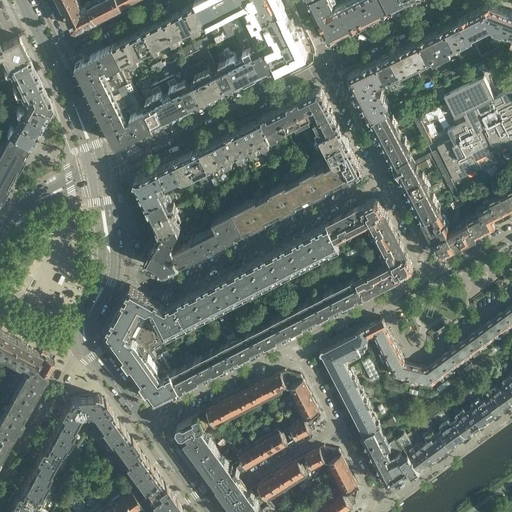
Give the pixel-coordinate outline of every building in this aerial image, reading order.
[(80,0),(60,0),(66,11),(80,4),(81,1),(80,0)] [(109,11),(103,0),(93,0),(91,1),(92,3),(89,5),(96,17),(109,11)] [(122,4),(120,0),(103,0),(109,11),(121,4),(122,4)] [(219,14),(211,0),(197,0),(197,1),(206,18),(207,20),(219,14)] [(230,8),(226,0),(211,0),(219,14),(230,8)] [(241,1),(240,0),(226,0),(230,8),(242,2),(241,1)] [(259,20),(281,9),(276,0),(273,0),(257,8),(260,12),(258,16),(253,18),(255,22),(259,20)] [(273,0),(257,0),(258,2),(255,4),(257,8),(273,0)] [(333,0),(332,0),(309,0),(316,12),(327,7),(331,5),(333,0)] [(374,15),(367,0),(350,0),(348,1),(359,23),(374,15)] [(390,7),(386,0),(367,0),(374,15),(390,7)] [(206,18),(197,1),(186,6),(198,29),(202,27),(200,23),(198,22),(206,18)] [(359,23),(348,1),(332,9),(343,31),(359,23)] [(497,29),(504,8),(504,7),(504,8),(501,7),(501,6),(500,6),(490,2),(488,3),(486,2),(484,4),(483,6),(475,10),(484,27),(490,24),(493,26),(493,27),(497,29)] [(96,17),(89,5),(84,7),(81,7),(80,4),(66,11),(74,27),(77,27),(77,28),(97,18),(96,17)] [(198,29),(186,6),(176,11),(185,29),(192,25),(192,28),(194,31),(198,29)] [(343,31),(332,9),(329,11),(327,7),(316,12),(328,38),(343,31)] [(511,32),(511,10),(509,9),(508,9),(505,8),(504,8),(497,29),(502,31),(503,29),(511,32)] [(286,20),(284,15),(281,9),(259,20),(262,25),(269,22),(272,27),(286,20)] [(484,27),(475,10),(473,9),(470,11),(469,12),(459,18),(468,36),(467,37),(468,38),(473,35),(472,33),(484,27)] [(185,29),(176,11),(166,16),(177,39),(181,37),(180,34),(178,33),(185,29)] [(177,39),(166,16),(155,22),(164,40),(172,36),(171,38),(173,41),(177,39)] [(468,36),(459,18),(444,25),(453,43),(467,37),(468,36)] [(301,49),(286,20),(272,27),(275,32),(277,33),(282,44),(284,43),(290,57),(290,56),(291,57),(292,56),(300,52),(300,51),(301,50),(301,49)] [(164,40),(155,22),(145,27),(157,50),(161,48),(159,44),(157,43),(164,40)] [(453,43),(444,25),(431,31),(443,54),(451,49),(449,45),(453,43)] [(157,50),(145,27),(135,32),(144,50),(151,46),(151,48),(152,52),(157,50)] [(443,54),(431,31),(419,38),(428,56),(432,54),(434,58),(443,54)] [(144,50),(135,32),(124,37),(136,60),(140,58),(138,55),(136,54),(144,50)] [(34,66),(28,55),(28,54),(19,35),(1,44),(3,49),(3,51),(7,60),(9,65),(3,69),(5,72),(10,70),(13,76),(34,66)] [(275,64),(268,49),(267,47),(265,46),(262,48),(258,41),(256,40),(254,40),(252,35),(247,38),(263,70),(275,64)] [(136,60),(124,37),(114,43),(123,60),(130,57),(130,59),(132,62),(136,60)] [(263,70),(247,38),(243,40),(245,45),(244,46),(243,48),(247,55),(242,57),(251,76),(263,70)] [(428,56),(419,38),(404,45),(413,63),(428,56)] [(251,76),(242,57),(237,60),(234,53),(231,52),(230,52),(223,39),(219,41),(223,50),(239,82),(251,76)] [(144,106),(133,82),(122,61),(123,60),(114,43),(78,61),(77,63),(77,64),(115,141),(118,142),(153,124),(144,106)] [(284,43),(282,44),(280,45),(278,44),(268,49),(275,64),(286,58),(286,59),(290,57),(284,43)] [(196,51),(193,45),(183,50),(186,56),(196,51)] [(413,63),(404,45),(390,52),(399,70),(400,70),(413,63)] [(500,53),(500,46),(490,50),(493,56),(500,53)] [(506,56),(509,49),(500,46),(500,53),(506,56)] [(197,56),(206,51),(204,47),(195,52),(197,56)] [(239,82),(223,50),(218,52),(221,57),(220,58),(219,60),(222,67),(218,69),(227,88),(239,82)] [(493,56),(490,50),(484,54),(487,60),(493,56)] [(399,70),(390,52),(375,59),(384,77),(399,70)] [(172,69),(184,63),(182,58),(169,64),(172,69)] [(227,88),(218,69),(213,72),(209,65),(207,64),(206,65),(203,59),(199,62),(214,94),(227,88)] [(384,77),(375,59),(361,66),(369,81),(372,83),(384,77)] [(214,94),(199,62),(194,64),(197,69),(195,70),(194,72),(198,79),(193,81),(202,100),(214,94)] [(13,89),(39,76),(34,66),(13,76),(17,83),(12,86),(13,89)] [(377,88),(376,85),(373,84),(372,83),(369,81),(361,66),(349,72),(348,75),(364,105),(385,94),(382,88),(377,88)] [(202,100),(193,81),(186,68),(174,74),(190,106),(202,100)] [(190,106),(174,74),(162,80),(169,93),(178,112),(190,106)] [(511,87),(495,96),(484,74),(444,94),(456,118),(453,120),(455,125),(448,128),(454,139),(452,140),(451,139),(438,145),(445,160),(450,158),(452,162),(447,165),(455,180),(481,167),(476,157),(489,151),(487,146),(493,143),(497,150),(509,144),(511,149),(511,148),(511,87)] [(44,87),(39,76),(13,89),(15,92),(20,90),(23,97),(27,95),(44,87)] [(434,86),(431,80),(423,84),(426,90),(434,86)] [(178,112),(169,93),(164,96),(161,89),(158,88),(157,89),(154,83),(150,86),(166,118),(178,112)] [(426,90),(423,84),(416,88),(419,93),(426,90)] [(166,118),(150,86),(145,88),(148,93),(146,94),(146,96),(149,103),(144,106),(153,124),(166,118)] [(52,103),(49,96),(44,87),(27,95),(29,99),(28,102),(48,110),(52,103)] [(333,111),(321,88),(319,87),(318,87),(309,92),(318,111),(321,117),(333,111)] [(318,111),(309,92),(293,100),(304,122),(311,119),(309,116),(318,111)] [(388,108),(386,105),(388,101),(385,94),(364,105),(370,117),(388,108)] [(415,109),(409,98),(409,97),(404,100),(411,112),(415,109)] [(304,122),(293,100),(277,108),(287,127),(296,122),(298,126),(304,122)] [(42,120),(48,110),(28,102),(24,108),(18,105),(15,111),(21,114),(23,111),(42,120)] [(287,127),(277,108),(261,115),(261,116),(271,135),(272,138),(279,135),(277,132),(287,127)] [(395,126),(398,124),(393,115),(390,117),(387,112),(389,111),(388,108),(370,117),(382,140),(398,131),(395,126)] [(421,120),(415,109),(411,112),(416,122),(421,120)] [(37,131),(42,120),(23,111),(21,114),(18,120),(37,131)] [(333,111),(321,117),(315,120),(319,128),(315,130),(319,136),(340,125),(333,111)] [(271,135),(261,116),(255,119),(254,119),(249,121),(258,141),(261,139),(267,150),(273,147),(268,136),(271,135)] [(30,143),(37,131),(18,120),(14,126),(11,125),(7,131),(8,132),(30,143)] [(426,130),(421,120),(416,122),(422,133),(426,130)] [(258,141),(249,121),(243,124),(237,128),(246,147),(249,145),(254,156),(261,153),(255,142),(258,141)] [(347,138),(346,136),(344,133),(343,131),(341,127),(340,125),(319,136),(311,140),(313,146),(323,141),(326,148),(347,138)] [(246,147),(237,128),(225,134),(234,153),(237,151),(242,162),(248,159),(243,148),(246,147)] [(409,152),(406,147),(410,144),(405,136),(401,138),(398,133),(400,132),(399,130),(398,131),(382,140),(399,173),(415,165),(417,164),(431,156),(429,153),(413,161),(409,154),(411,153),(410,151),(409,152)] [(432,142),(426,130),(422,133),(428,145),(432,142)] [(0,197),(30,143),(8,132),(0,147),(0,197)] [(234,153),(225,134),(218,137),(212,139),(222,159),(225,157),(230,168),(236,165),(231,154),(234,153)] [(343,153),(352,148),(352,147),(351,147),(350,144),(350,143),(349,143),(348,141),(348,140),(347,138),(326,148),(329,153),(333,161),(337,162),(342,160),(339,155),(343,153)] [(222,159),(212,139),(207,142),(200,146),(210,165),(213,163),(218,174),(224,171),(219,160),(222,159)] [(210,165),(200,146),(186,153),(195,172),(210,165)] [(362,167),(359,162),(360,162),(359,161),(358,159),(358,158),(357,158),(356,156),(355,153),(354,151),(353,149),(352,148),(343,153),(347,160),(343,162),(350,176),(351,176),(355,174),(356,174),(356,173),(361,171),(362,171),(362,170),(362,168),(363,168),(362,167)] [(444,165),(438,152),(436,149),(431,152),(439,167),(444,165)] [(195,172),(186,153),(172,160),(180,176),(180,177),(183,178),(195,172)] [(350,176),(343,162),(342,160),(337,162),(333,161),(329,153),(320,157),(334,185),(350,176)] [(334,185),(320,157),(313,161),(312,159),(298,166),(294,159),(286,164),(304,200),(334,185)] [(180,176),(172,160),(159,166),(165,178),(167,182),(180,176)] [(304,200),(286,164),(277,168),(281,175),(267,182),(267,184),(261,188),(275,215),(304,200)] [(424,180),(428,178),(423,170),(419,172),(416,166),(418,165),(417,164),(415,165),(399,173),(411,196),(427,187),(424,180)] [(450,176),(444,165),(439,167),(445,178),(450,176)] [(165,178),(159,166),(143,174),(142,174),(136,177),(135,180),(135,181),(137,186),(139,190),(158,181),(158,182),(165,178)] [(456,187),(450,176),(445,178),(451,189),(456,187)] [(275,215),(261,188),(256,179),(247,184),(251,190),(228,202),(232,209),(245,231),(275,215)] [(164,196),(159,187),(161,187),(158,182),(158,181),(139,190),(144,200),(147,204),(164,196)] [(435,203),(438,201),(434,193),(431,194),(428,189),(430,188),(429,186),(427,187),(411,196),(423,218),(438,210),(440,209),(440,207),(438,208),(435,203)] [(511,207),(511,186),(502,192),(510,209),(511,207)] [(461,198),(458,190),(456,187),(451,189),(456,200),(457,200),(461,198)] [(193,198),(189,190),(183,193),(187,201),(193,198)] [(502,192),(489,198),(498,215),(510,209),(502,192)] [(498,215),(489,198),(488,195),(483,198),(486,202),(483,203),(483,204),(482,206),(478,208),(480,212),(489,229),(495,225),(492,220),(493,218),(498,215)] [(153,218),(176,206),(174,202),(168,205),(164,196),(147,204),(153,218)] [(385,211),(378,198),(376,197),(363,204),(370,218),(385,211)] [(465,203),(462,198),(461,198),(457,200),(459,206),(465,203)] [(457,200),(456,200),(451,203),(454,208),(459,206),(457,200)] [(371,218),(370,218),(363,204),(358,206),(357,206),(354,207),(354,208),(349,211),(352,217),(354,216),(355,218),(357,217),(361,224),(370,219),(371,218)] [(177,223),(172,214),(178,211),(176,206),(153,218),(160,231),(177,223)] [(180,264),(245,231),(232,209),(201,225),(204,230),(195,235),(196,237),(175,248),(173,249),(180,264)] [(427,229),(447,219),(446,218),(445,215),(443,215),(443,214),(441,216),(438,210),(423,218),(426,225),(425,225),(427,229)] [(361,224),(357,217),(355,218),(354,216),(352,217),(349,211),(343,214),(342,213),(338,215),(338,216),(349,236),(349,234),(352,233),(353,230),(351,228),(361,224)] [(371,231),(391,220),(389,216),(388,217),(385,211),(370,218),(371,218),(370,219),(373,223),(371,224),(370,226),(371,229),(371,231)] [(461,217),(458,212),(454,214),(456,216),(452,218),(453,220),(457,218),(457,219),(461,217)] [(480,212),(467,218),(468,220),(469,220),(476,235),(489,229),(480,212)] [(349,236),(338,216),(338,215),(334,217),(334,218),(328,222),(335,237),(341,234),(342,236),(344,237),(346,235),(349,236)] [(448,231),(446,226),(448,225),(449,223),(447,220),(447,219),(427,229),(429,234),(430,233),(433,239),(448,232),(447,231),(448,231)] [(396,232),(392,225),(394,225),(391,220),(371,231),(373,232),(374,234),(376,235),(378,234),(381,239),(396,232)] [(476,235),(469,220),(468,220),(458,225),(466,242),(470,240),(470,239),(476,235)] [(335,237),(328,222),(308,232),(320,254),(339,244),(335,237)] [(172,242),(180,228),(177,223),(160,231),(151,247),(165,254),(168,249),(171,250),(173,249),(175,248),(172,242)] [(466,242),(458,225),(448,231),(447,231),(448,232),(455,246),(462,243),(462,244),(466,242)] [(320,254),(308,232),(289,241),(301,263),(320,254)] [(382,253),(403,242),(400,238),(399,238),(396,232),(381,239),(384,245),(382,246),(381,248),(382,251),(382,253)] [(455,246),(448,232),(433,239),(440,252),(443,252),(443,253),(455,246)] [(301,263),(289,241),(270,251),(282,273),(301,263)] [(407,253),(403,246),(405,246),(403,242),(382,253),(384,253),(385,256),(387,257),(390,256),(392,260),(407,253)] [(180,264),(173,249),(171,250),(168,249),(165,254),(151,247),(145,259),(167,271),(180,264)] [(282,273),(270,251),(251,261),(263,283),(282,273)] [(413,265),(407,253),(392,260),(400,275),(412,268),(413,266),(413,265)] [(29,264),(33,257),(26,254),(23,260),(29,264)] [(400,275),(392,260),(382,265),(385,271),(383,272),(384,275),(383,276),(386,282),(391,279),(392,280),(394,279),(395,277),(400,275)] [(263,283),(251,261),(232,271),(243,293),(263,283)] [(386,282),(383,276),(384,275),(383,272),(385,271),(382,265),(373,270),(372,268),(370,267),(367,268),(365,268),(376,289),(380,287),(379,285),(380,285),(386,282)] [(376,289),(365,268),(364,270),(362,271),(361,273),(362,275),(357,278),(364,293),(371,290),(371,289),(372,291),(376,289)] [(243,293),(232,271),(213,281),(224,303),(243,293)] [(364,293),(357,278),(356,276),(351,278),(352,279),(351,281),(343,285),(347,292),(348,291),(353,299),(360,295),(361,296),(362,295),(362,294),(364,293)] [(224,303),(213,281),(194,291),(205,313),(224,303)] [(155,299),(147,294),(130,285),(124,296),(147,309),(151,307),(155,299)] [(353,299),(348,291),(347,292),(343,285),(335,289),(334,288),(333,287),(329,290),(338,307),(341,306),(341,305),(342,304),(353,299)] [(338,307),(329,290),(325,292),(326,293),(325,294),(309,303),(308,302),(307,301),(303,303),(312,320),(315,319),(316,318),(333,309),(335,308),(336,308),(338,307)] [(205,313),(194,291),(175,300),(186,322),(205,313)] [(169,349),(147,309),(124,296),(105,331),(155,401),(180,388),(172,371),(162,353),(164,352),(167,350),(169,349)] [(186,322),(175,300),(166,305),(155,299),(151,307),(165,333),(186,322)] [(248,308),(246,303),(238,307),(241,312),(248,308)] [(312,320),(303,303),(299,305),(300,306),(299,308),(291,312),(294,319),(296,318),(300,326),(307,322),(309,321),(309,322),(312,320)] [(511,303),(502,311),(501,310),(499,312),(499,313),(495,316),(505,331),(509,329),(508,328),(508,326),(511,323),(511,303)] [(300,326),(296,318),(294,319),(291,312),(283,316),(281,315),(281,314),(277,317),(286,334),(289,333),(288,332),(290,331),(300,326)] [(505,331),(495,316),(490,319),(489,319),(487,321),(487,322),(477,330),(486,342),(489,340),(491,338),(499,332),(501,333),(502,334),(505,331)] [(286,334),(277,317),(273,319),(273,320),(273,321),(265,325),(268,332),(270,331),(274,339),(281,336),(283,335),(286,334)] [(393,336),(383,317),(364,327),(369,336),(370,339),(374,336),(376,337),(379,343),(393,336)] [(274,339),(270,331),(268,332),(265,325),(257,329),(255,329),(255,328),(251,330),(260,348),(263,346),(262,346),(264,345),(274,339)] [(364,340),(368,338),(369,336),(364,327),(356,331),(357,332),(352,335),(360,351),(364,349),(363,348),(366,347),(366,344),(364,340)] [(17,340),(8,335),(9,334),(3,331),(0,329),(0,352),(8,357),(17,340)] [(260,348),(251,330),(247,332),(247,333),(247,335),(239,339),(242,346),(244,345),(248,353),(255,349),(257,348),(257,349),(260,348)] [(486,342),(477,330),(475,331),(474,330),(471,332),(471,333),(467,336),(478,351),(481,349),(480,348),(481,346),(486,342)] [(360,351),(352,335),(341,340),(349,356),(360,351)] [(398,346),(393,336),(379,343),(382,349),(381,351),(380,351),(382,355),(398,346)] [(478,351),(467,336),(463,339),(461,339),(459,341),(459,342),(449,350),(458,362),(461,360),(464,358),(472,352),(474,352),(475,354),(478,351)] [(234,361),(236,360),(236,359),(238,358),(248,353),(244,345),(242,346),(239,339),(231,343),(229,342),(229,341),(225,343),(234,361)] [(48,371),(54,360),(32,348),(32,347),(27,344),(17,340),(8,357),(20,363),(21,361),(30,366),(28,369),(25,370),(24,373),(26,374),(23,378),(39,386),(44,378),(45,378),(48,371)] [(349,356),(341,340),(325,349),(323,348),(321,349),(320,352),(321,354),(323,354),(326,361),(336,355),(345,358),(349,356)] [(231,362),(234,361),(225,343),(221,346),(221,347),(221,348),(205,356),(203,356),(203,355),(199,357),(208,374),(210,373),(212,372),(229,363),(231,362)] [(494,352),(501,346),(498,343),(491,348),(494,352)] [(403,357),(398,346),(382,355),(384,358),(385,358),(387,358),(390,364),(403,357)] [(458,362),(449,350),(448,351),(446,350),(444,352),(444,354),(440,356),(451,371),(454,369),(453,368),(453,366),(458,362)] [(353,374),(350,367),(345,358),(336,355),(326,361),(340,387),(358,378),(355,373),(353,374)] [(451,371),(440,356),(431,363),(440,376),(441,375),(445,372),(447,372),(447,374),(451,371)] [(208,374),(199,357),(194,359),(195,360),(194,362),(187,366),(190,373),(192,372),(196,380),(203,376),(205,375),(205,376),(208,374)] [(407,376),(410,362),(405,361),(403,357),(390,364),(395,374),(407,376)] [(418,382),(419,379),(422,365),(410,362),(407,376),(406,379),(418,382)] [(440,376),(431,363),(427,366),(422,365),(419,379),(431,382),(438,377),(440,376)] [(466,371),(474,366),(471,363),(464,368),(466,371)] [(196,380),(192,372),(190,373),(187,366),(179,370),(177,369),(176,368),(172,371),(180,388),(183,386),(183,387),(184,387),(185,387),(185,386),(185,385),(196,380)] [(289,384),(293,372),(287,370),(285,368),(270,376),(279,392),(283,390),(282,388),(289,384)] [(309,388),(306,384),(301,373),(299,374),(293,372),(289,384),(293,391),(291,392),(293,396),(309,388)] [(279,392),(270,376),(260,381),(268,397),(270,396),(269,394),(274,392),(275,394),(279,392)] [(511,385),(506,377),(502,380),(504,383),(501,386),(511,401),(511,385)] [(34,395),(37,391),(39,386),(23,378),(21,382),(20,381),(11,396),(13,397),(11,401),(27,409),(31,401),(32,401),(35,396),(34,395)] [(365,397),(361,390),(358,383),(360,382),(358,378),(340,387),(351,410),(369,400),(367,396),(365,397)] [(440,391),(450,383),(448,380),(437,388),(440,391)] [(268,397),(260,381),(249,387),(258,403),(261,401),(261,399),(266,396),(267,398),(268,397)] [(511,401),(501,386),(497,389),(494,385),(490,388),(504,407),(511,401)] [(258,403),(249,387),(239,392),(247,408),(251,406),(250,404),(253,403),(254,405),(258,403)] [(314,398),(313,396),(309,388),(293,396),(295,400),(297,399),(298,402),(296,403),(298,407),(314,398)] [(504,407),(490,388),(486,391),(489,394),(485,397),(497,413),(504,407)] [(247,408),(239,392),(228,398),(236,413),(238,413),(237,411),(242,408),(243,410),(247,408)] [(112,408),(108,404),(105,399),(103,399),(103,398),(103,397),(102,395),(98,393),(95,394),(94,394),(94,395),(93,395),(93,394),(78,395),(78,396),(79,404),(86,404),(87,413),(92,414),(97,421),(104,416),(107,420),(115,415),(111,410),(112,408)] [(87,413),(86,404),(79,404),(78,396),(77,396),(77,395),(76,395),(73,395),(70,397),(68,400),(69,400),(68,400),(69,400),(69,401),(68,402),(67,402),(61,412),(62,412),(59,418),(75,427),(80,417),(87,413)] [(497,413),(485,397),(481,400),(479,396),(475,399),(489,419),(497,413)] [(236,413),(228,398),(218,403),(226,419),(230,417),(229,415),(234,412),(235,414),(236,413)] [(322,413),(319,408),(314,398),(298,407),(300,411),(302,410),(305,416),(310,418),(310,417),(317,420),(319,414),(322,413)] [(489,419),(475,399),(471,402),(474,406),(470,408),(481,424),(489,419)] [(373,413),(370,406),(372,405),(369,400),(351,410),(357,421),(373,413)] [(22,418),(27,409),(11,401),(9,404),(7,403),(0,416),(0,427),(13,434),(18,426),(19,426),(23,418),(22,418)] [(226,419),(218,403),(207,409),(215,424),(217,424),(216,422),(221,419),(222,421),(226,419)] [(481,424),(470,408),(466,411),(463,408),(460,410),(474,430),(481,424)] [(474,430),(460,410),(456,413),(458,417),(454,420),(466,435),(474,430)] [(204,429),(202,426),(205,425),(199,412),(178,423),(177,423),(177,424),(177,427),(176,427),(176,428),(177,428),(190,445),(205,434),(202,431),(204,429)] [(381,424),(379,419),(377,420),(373,413),(357,421),(364,433),(379,425),(381,424)] [(126,431),(122,425),(123,425),(119,420),(115,415),(107,420),(104,416),(97,421),(115,446),(122,441),(119,436),(126,431)] [(316,427),(315,425),(317,420),(310,417),(310,418),(305,416),(290,424),(291,425),(293,428),(294,431),(296,434),(297,437),(316,427)] [(67,445),(73,433),(72,433),(75,427),(59,418),(54,427),(51,432),(52,432),(47,441),(63,450),(66,444),(67,445)] [(466,435),(454,420),(451,422),(448,419),(444,422),(458,441),(466,435)] [(458,441),(444,422),(440,424),(443,428),(439,431),(451,447),(458,441)] [(384,436),(380,429),(381,429),(379,425),(364,433),(362,434),(368,445),(384,436)] [(288,441),(279,426),(275,428),(276,430),(271,433),(270,431),(269,432),(278,447),(280,446),(281,447),(284,445),(283,444),(288,441)] [(9,443),(13,434),(0,427),(0,456),(1,457),(5,448),(6,449),(9,443)] [(451,447),(439,431),(435,434),(433,430),(429,433),(443,452),(451,447)] [(138,446),(138,445),(132,436),(130,435),(126,431),(119,436),(122,441),(115,446),(127,461),(127,462),(141,451),(138,446)] [(428,464),(413,444),(404,431),(397,437),(396,437),(420,469),(428,464)] [(278,447),(269,432),(268,433),(269,434),(264,437),(263,436),(259,438),(268,453),(273,450),(274,451),(277,450),(276,448),(278,447)] [(443,452),(429,433),(425,436),(427,439),(424,442),(435,458),(443,452)] [(198,456),(215,444),(209,437),(207,438),(205,434),(190,445),(198,456)] [(390,442),(396,437),(397,437),(395,434),(388,439),(390,442)] [(391,446),(389,443),(387,443),(384,436),(368,445),(373,455),(388,448),(391,446)] [(396,437),(390,442),(389,443),(391,446),(392,446),(409,470),(412,475),(420,469),(396,437)] [(268,453),(259,438),(255,440),(256,442),(251,445),(250,443),(249,444),(258,459),(260,458),(261,459),(263,458),(263,456),(268,453)] [(51,472),(62,450),(63,450),(47,441),(44,447),(42,446),(37,456),(38,457),(35,463),(51,472)] [(435,458),(424,442),(420,445),(417,441),(413,444),(428,464),(435,458)] [(221,456),(218,453),(220,451),(215,444),(198,456),(206,467),(221,456)] [(258,459),(249,444),(248,445),(249,446),(244,449),(243,448),(239,450),(248,465),(252,462),(253,464),(256,462),(256,461),(258,459)] [(327,459),(328,455),(330,455),(331,447),(326,446),(325,444),(306,453),(307,456),(309,459),(310,462),(312,465),(313,466),(327,459)] [(392,446),(391,446),(388,448),(391,454),(386,456),(397,478),(409,470),(392,446)] [(347,462),(345,458),(345,457),(343,453),(342,452),(339,447),(337,448),(331,447),(330,455),(328,455),(327,459),(331,465),(329,466),(331,470),(347,462)] [(397,478),(386,456),(391,454),(388,448),(373,455),(387,483),(390,483),(397,478)] [(149,461),(146,458),(147,457),(142,450),(141,451),(127,462),(127,461),(125,462),(133,473),(149,461)] [(214,478),(231,466),(225,458),(223,460),(221,456),(206,467),(214,478)] [(308,472),(298,457),(293,461),(292,460),(289,462),(290,463),(288,464),(298,479),(299,478),(298,477),(303,473),(304,475),(308,472)] [(160,475),(155,468),(154,469),(152,466),(149,461),(133,473),(143,487),(159,476),(160,475)] [(358,481),(356,477),(354,477),(351,470),(351,469),(349,465),(348,465),(347,462),(331,470),(333,474),(335,473),(336,476),(334,477),(338,485),(340,484),(344,491),(357,494),(358,489),(360,488),(357,482),(358,481)] [(43,489),(49,478),(48,477),(51,472),(35,463),(30,471),(28,474),(27,476),(27,477),(23,485),(38,494),(41,488),(43,489)] [(298,479),(288,464),(286,465),(286,464),(282,466),(283,467),(278,470),(288,485),(291,483),(290,481),(295,478),(296,480),(298,479)] [(248,490),(245,486),(243,483),(236,474),(243,469),(240,465),(234,470),(231,466),(214,478),(218,484),(217,485),(222,491),(224,494),(227,498),(232,505),(233,504),(237,510),(254,498),(251,494),(258,489),(255,485),(248,490)] [(288,485),(278,470),(273,474),(272,472),(269,475),(270,476),(268,477),(278,492),(279,491),(278,489),(283,486),(284,488),(288,485)] [(183,508),(178,501),(179,501),(175,496),(174,495),(172,492),(168,487),(168,486),(165,481),(164,482),(159,476),(143,487),(151,498),(151,499),(152,500),(155,504),(157,507),(157,508),(158,509),(159,509),(161,511),(187,511),(183,507),(183,508)] [(278,492),(268,477),(266,478),(266,477),(262,479),(263,480),(258,483),(267,498),(271,496),(270,494),(275,491),(276,492),(278,492)] [(15,511),(28,511),(38,494),(23,485),(19,491),(18,491),(13,500),(13,502),(9,506),(15,511)] [(143,503),(131,487),(121,494),(133,510),(143,503)] [(357,501),(355,499),(357,494),(344,491),(337,496),(336,494),(333,497),(334,498),(343,511),(357,501)] [(130,511),(133,510),(121,494),(112,501),(119,511),(130,511)] [(257,511),(260,510),(257,507),(259,505),(254,498),(237,510),(238,511),(257,511)] [(341,511),(343,511),(334,498),(328,503),(327,501),(323,504),(324,505),(328,511),(341,511)] [(119,511),(112,501),(110,499),(101,506),(105,511),(119,511)]
